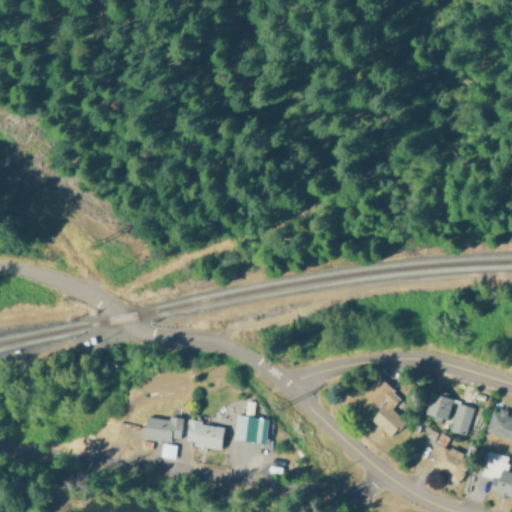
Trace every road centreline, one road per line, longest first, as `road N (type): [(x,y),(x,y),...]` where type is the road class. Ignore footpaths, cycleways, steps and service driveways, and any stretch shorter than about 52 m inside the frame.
road 1 (residential): [(376,472),(336,493),(19,453)]
road 2 (residential): [(293,399),(241,355),(144,345),(103,306),(0,269)]
road 3 (residential): [(511,390),(418,366),(330,379),(293,399)]
